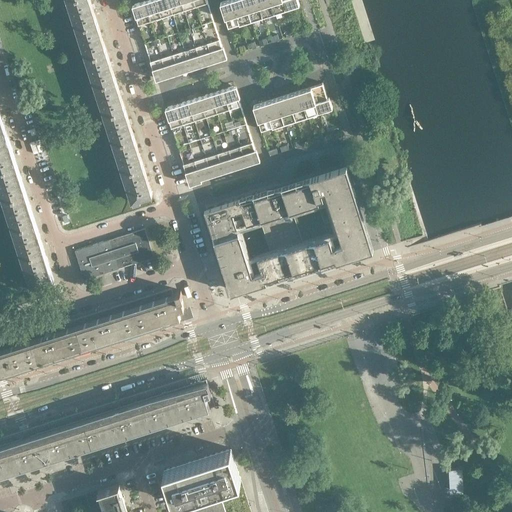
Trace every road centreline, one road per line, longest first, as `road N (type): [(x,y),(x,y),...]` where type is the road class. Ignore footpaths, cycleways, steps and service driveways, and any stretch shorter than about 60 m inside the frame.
road 1 (tertiary): [(511,232),(214,325)]
road 2 (tertiary): [(229,352),(511,264)]
road 3 (tertiary): [(0,422),(229,352)]
road 4 (tertiary): [(214,325),(0,396)]
road 5 (residential): [(175,207),(111,0)]
road 6 (residential): [(56,244),(0,76)]
road 7 (residential): [(73,305),(192,267)]
road 8 (residential): [(56,244),(175,207)]
